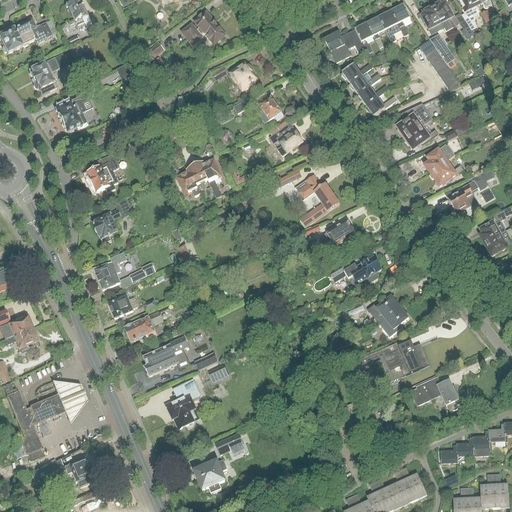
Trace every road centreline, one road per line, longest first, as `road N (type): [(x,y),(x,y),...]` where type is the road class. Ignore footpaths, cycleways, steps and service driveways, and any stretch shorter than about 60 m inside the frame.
road 1 (residential): [(511,364),(263,41)]
road 2 (secondary): [(55,267),(158,511)]
road 3 (residential): [(0,81),(66,187),(75,241),(69,262),(55,267)]
road 4 (residential): [(432,511),(422,455),(511,412)]
